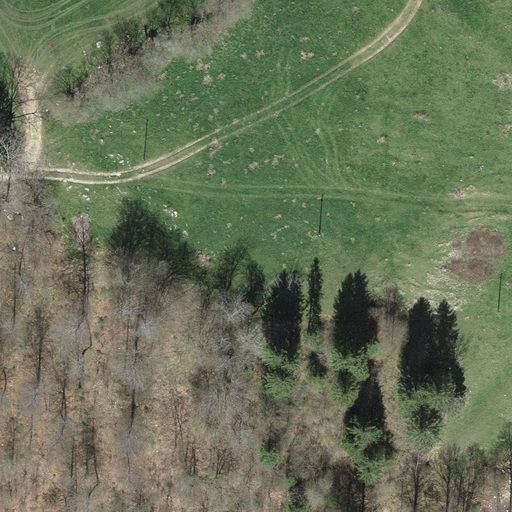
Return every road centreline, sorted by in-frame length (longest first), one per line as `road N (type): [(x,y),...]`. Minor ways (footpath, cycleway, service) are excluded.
road 1 (track): [(32,170),(93,185),(155,173),(306,92),(394,32),(414,0)]
road 2 (track): [(32,170),(40,139),(12,52)]
